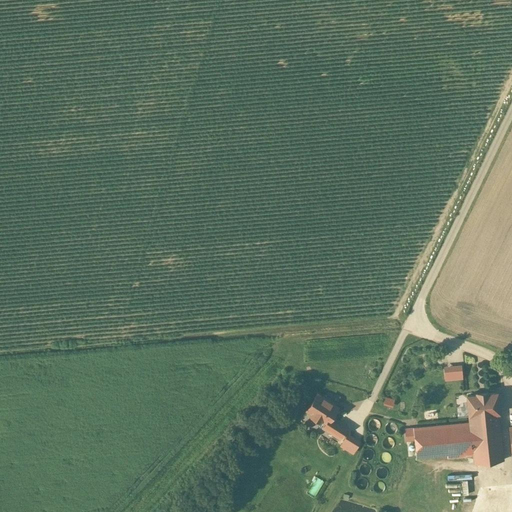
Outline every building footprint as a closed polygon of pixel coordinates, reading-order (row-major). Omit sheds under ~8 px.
[(322,396),(317,392),(305,410),(310,414),(311,417),(319,422),(320,420),(325,423),(326,421),(331,414),(333,415),(338,406),(332,402),(333,402),(323,395),(322,396)] [(496,394),(467,397),(469,416),(498,413),(496,394)] [(498,413),(469,416),(473,455),(474,463),(502,460),(498,413)] [(333,415),(331,414),(326,421),(325,423),(321,428),(340,440),(349,426),(333,415)] [(470,422),(413,427),(416,456),(447,453),(447,457),(473,455),(470,422)] [(347,433),(339,446),(352,454),(360,441),(347,433)] [(458,484),(470,484),(470,473),(446,474),(446,479),(457,478),(458,484)]
